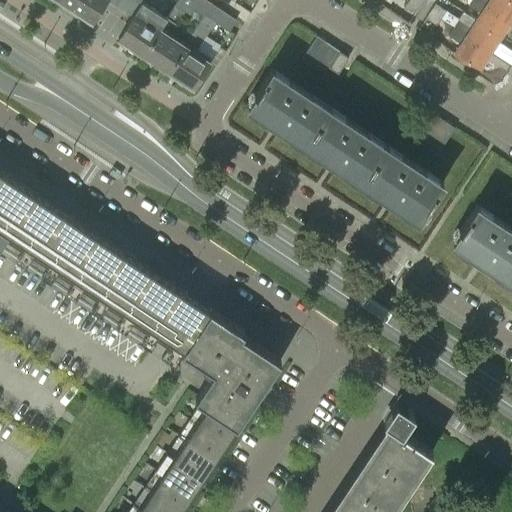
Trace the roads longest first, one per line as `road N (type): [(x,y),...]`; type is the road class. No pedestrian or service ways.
road 1 (tertiary): [(511,407),(74,108)]
road 2 (residential): [(511,341),(212,143),(206,127),(213,112),(287,0)]
road 3 (residential): [(0,117),(343,346)]
road 4 (unknown): [(210,257),(166,345),(144,361),(0,284)]
road 5 (residential): [(500,124),(305,0)]
road 6 (residential): [(343,346),(511,458)]
road 7 (residential): [(234,511),(343,346)]
